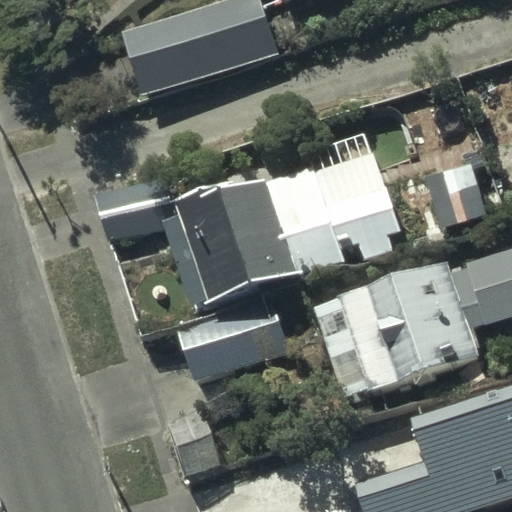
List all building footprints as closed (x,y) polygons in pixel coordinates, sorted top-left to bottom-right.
[(274,0),(278,13),(318,0),(274,0)] [(122,40),(141,104),(273,64),(254,1),(122,40)] [(167,231),(194,311),(212,306),(213,311),(348,266),(344,255),(363,248),(368,263),(395,254),(390,238),(404,233),(372,138),(313,157),(319,173),(240,199),(236,188),(179,207),(183,220),(179,221),(166,225),(167,231)] [(112,248),(167,231),(166,225),(179,221),(166,180),(98,202),(112,248)] [(316,316),(344,405),(476,364),(467,335),(482,330),(483,332),(511,322),(511,259),(467,273),(469,279),(453,284),(450,274),(316,316)] [(178,335),(195,389),(295,358),(278,304),(178,335)] [(354,488),(360,511),(491,511),(511,506),(511,396),(405,428),(417,470),(354,488)] [(171,432),(181,481),(232,471),(222,422),(171,432)]
